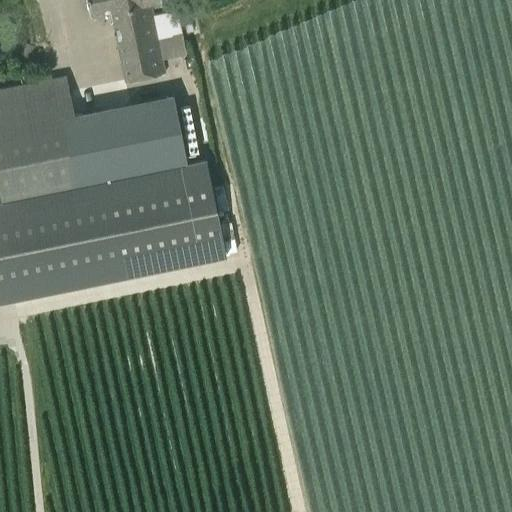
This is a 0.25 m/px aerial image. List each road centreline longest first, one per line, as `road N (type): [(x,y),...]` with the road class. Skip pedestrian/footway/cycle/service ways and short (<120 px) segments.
road 1 (track): [(296,511),(241,266)]
road 2 (track): [(38,511),(24,365),(12,343),(0,341)]
